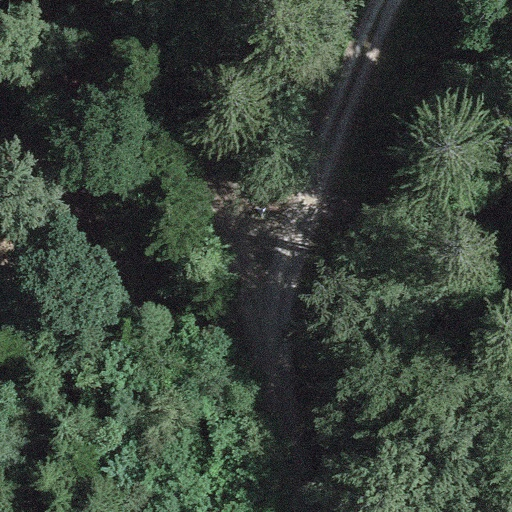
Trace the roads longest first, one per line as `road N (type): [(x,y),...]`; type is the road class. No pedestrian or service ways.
road 1 (track): [(249,303),(182,136),(93,0)]
road 2 (track): [(396,0),(323,175),(249,303)]
road 3 (track): [(309,511),(249,303)]
